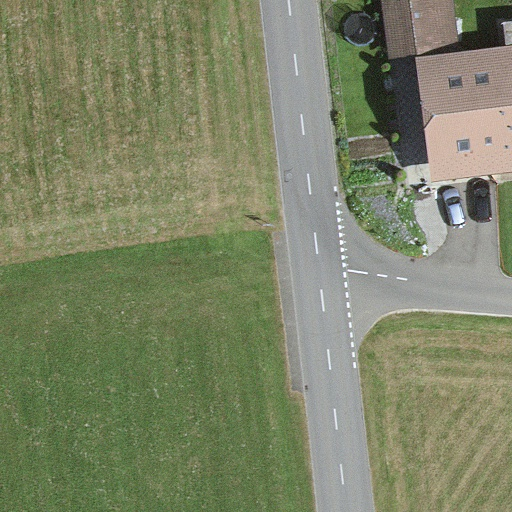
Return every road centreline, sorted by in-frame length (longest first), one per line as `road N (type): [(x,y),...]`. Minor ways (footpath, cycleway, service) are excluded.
road 1 (tertiary): [(319,264),(289,0)]
road 2 (tertiary): [(348,511),(319,264)]
road 3 (unclassified): [(319,264),(511,297)]
